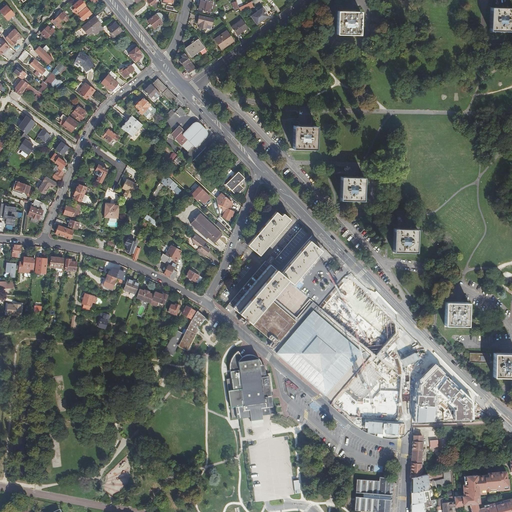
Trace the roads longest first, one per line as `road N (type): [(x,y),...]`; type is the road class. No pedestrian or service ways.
road 1 (residential): [(41,241),(90,127),(162,62)]
road 2 (tertiary): [(408,323),(261,169)]
road 3 (residential): [(41,241),(121,260),(204,303)]
road 4 (residential): [(185,90),(309,0)]
road 5 (residential): [(261,169),(204,303)]
road 6 (residential): [(389,443),(347,426),(279,367)]
